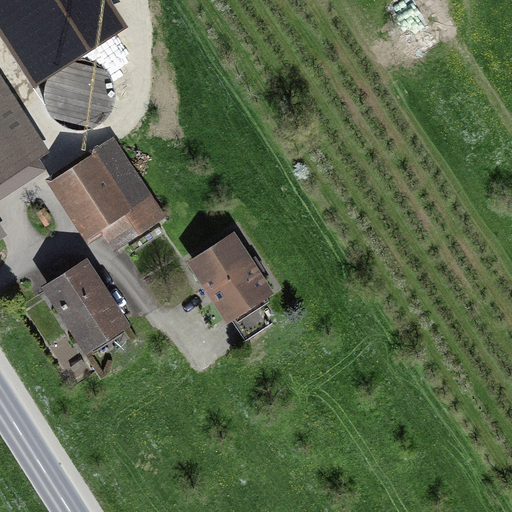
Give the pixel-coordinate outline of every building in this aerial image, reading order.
[(104,130),(118,73),(56,58),(43,115),(104,130)] [(0,204),(58,167),(0,76),(0,204)] [(120,155),(61,192),(97,249),(140,222),(150,237),(165,227),(120,155)] [(249,239),(202,269),(239,328),(287,297),(249,239)] [(100,269),(60,294),(100,358),(140,333),(100,269)]
